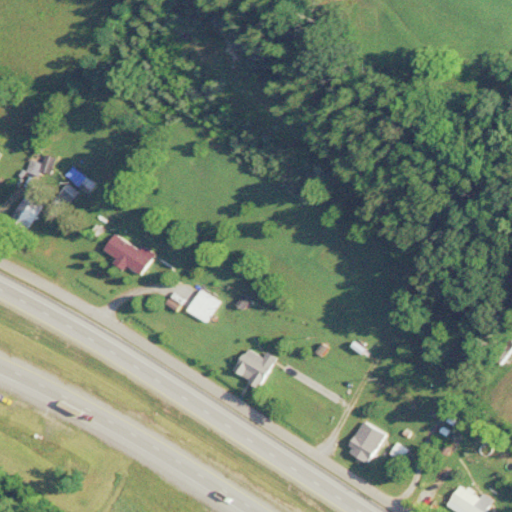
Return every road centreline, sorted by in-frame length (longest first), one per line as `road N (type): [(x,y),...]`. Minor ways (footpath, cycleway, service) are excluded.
road 1 (residential): [(0,257),(408,511)]
road 2 (trunk): [(369,511),(127,354),(0,283)]
road 3 (trunk): [(0,359),(135,428),(268,511)]
